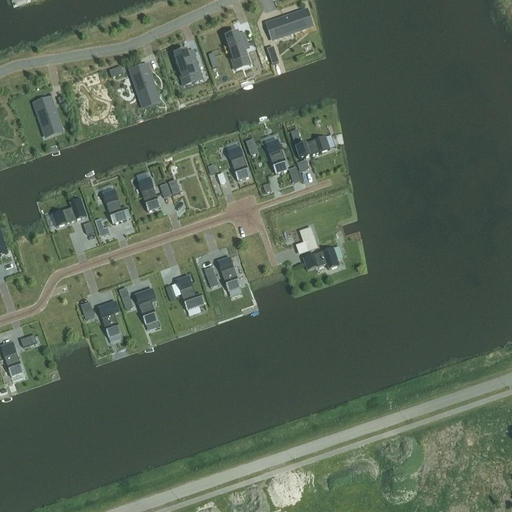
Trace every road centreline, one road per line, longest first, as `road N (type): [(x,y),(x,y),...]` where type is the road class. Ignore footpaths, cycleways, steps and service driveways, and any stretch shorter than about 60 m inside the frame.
road 1 (residential): [(511,379),(123,511)]
road 2 (residential): [(244,213),(54,277),(39,309),(0,322)]
road 3 (residential): [(0,72),(126,47),(230,0)]
